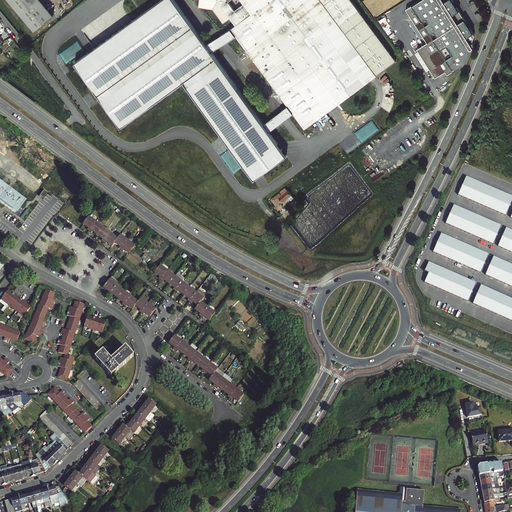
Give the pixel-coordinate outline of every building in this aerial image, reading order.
[(55,14),(43,0),(10,0),(35,30),(55,14)] [(175,0),(160,0),(74,61),(121,125),(185,77),(258,179),(289,154),(175,0)] [(198,0),(198,4),(213,7),(224,22),(229,18),(234,24),(230,28),(305,127),(395,59),(350,0),(198,0)] [(474,35),(452,0),(420,0),(407,9),(427,43),(418,49),(436,78),(445,71),(448,75),(462,65),(474,35)] [(222,23),(224,22),(213,7),(198,4),(197,7),(211,9),(222,23)] [(506,215),(511,200),(511,195),(466,175),(458,194),(506,215)] [(0,201),(15,213),(22,202),(12,194),(13,193),(6,187),(5,189),(0,185),(0,201)] [(281,203),(293,195),(287,187),(271,198),(279,210),(284,207),(281,203)] [(493,243),(501,225),(453,204),(445,222),(493,243)] [(89,232),(96,223),(89,217),(83,224),(88,228),(87,230),(89,232)] [(98,236),(103,228),(96,223),(89,232),(91,233),(92,232),(98,236)] [(511,251),(511,229),(506,226),(498,245),(511,251)] [(104,242),(110,233),(103,228),(98,236),(103,239),(102,241),(104,242)] [(481,272),(489,253),(440,232),(432,251),(481,272)] [(115,243),(118,239),(110,233),(104,242),(106,244),(107,243),(112,247),(115,243)] [(121,236),(118,239),(115,243),(120,247),(119,249),(121,250),(128,241),(121,236)] [(129,254),(135,247),(128,241),(121,250),(123,252),(124,250),(129,254)] [(511,285),(511,263),(493,255),(485,274),(511,285)] [(468,300),(476,282),(428,261),(424,270),(428,272),(424,281),(468,300)] [(158,278),(161,280),(168,271),(160,266),(155,273),(159,277),(158,278)] [(168,271),(161,280),(163,282),(164,280),(169,284),(175,277),(168,271)] [(172,289),(175,291),(182,282),(175,277),(169,284),(174,288),(172,289)] [(110,295),(117,286),(109,280),(103,288),(109,292),(108,293),(110,295)] [(182,282),(175,291),(177,293),(178,291),(183,295),(189,288),(182,282)] [(511,319),(511,297),(480,284),(472,302),(511,319)] [(124,291),(117,286),(110,295),(112,297),(113,295),(118,299),(124,291)] [(196,293),(189,288),(183,295),(188,299),(187,300),(189,302),(196,293)] [(13,293),(8,290),(1,299),(9,305),(16,296),(17,295),(14,293),(13,293)] [(55,294),(46,290),(42,300),(54,306),(56,302),(52,300),(55,294)] [(124,291),(118,299),(123,302),(122,304),(124,306),(131,297),(124,291)] [(196,293),(189,302),(191,304),(193,302),(197,306),(200,302),(203,298),(196,293)] [(20,299),(16,296),(9,305),(17,311),(24,301),(21,298),(20,299)] [(138,302),(131,297),(124,306),(126,307),(127,306),(132,310),(135,306),(138,302)] [(142,313),(148,304),(141,299),(138,302),(135,306),(140,310),(139,311),(142,313)] [(52,310),(54,306),(42,300),(37,311),(46,315),(48,308),(52,310)] [(27,303),(24,301),(17,311),(24,316),(31,307),(27,304),(27,303)] [(68,311),(81,315),(85,305),(76,302),(74,308),(70,307),(68,311)] [(208,308),(200,302),(197,306),(195,310),(200,313),(198,315),(201,317),(208,308)] [(155,310),(148,304),(142,313),(144,315),(145,313),(150,317),(155,310)] [(215,313),(208,308),(201,317),(203,319),(204,317),(209,321),(215,313)] [(46,315),(37,311),(31,325),(40,329),(41,326),(43,326),(45,327),(46,323),(43,321),(46,315)] [(68,323),(77,326),(81,315),(68,311),(67,316),(71,317),(68,323)] [(93,330),(97,318),(94,316),(93,317),(88,316),(84,327),(93,330)] [(101,319),(97,318),(93,330),(102,333),(106,322),(101,320),(101,319)] [(241,321),(237,324),(243,330),(247,327),(241,321)] [(64,338),(72,341),(77,326),(68,323),(66,330),(62,329),(61,333),(63,334),(65,335),(64,338)] [(40,329),(31,325),(25,339),(33,343),(36,336),(40,338),(42,333),(40,333),(38,332),(40,329)] [(20,333),(6,327),(2,335),(5,336),(5,338),(4,340),(8,342),(10,338),(17,341),(20,333)] [(182,342),(175,336),(169,344),(174,347),(173,349),(175,350),(182,342)] [(66,355),(67,355),(72,341),(64,338),(63,341),(61,340),(59,340),(57,344),(61,346),(59,353),(66,355)] [(189,347),(182,342),(175,350),(177,352),(178,351),(183,355),(189,347)] [(125,347),(120,352),(111,360),(109,358),(103,351),(95,358),(111,376),(134,356),(125,347)] [(187,360),(189,361),(196,353),(189,347),(183,355),(188,358),(187,360)] [(196,353),(189,361),(191,363),(192,361),(197,365),(203,358),(196,353)] [(59,362),(71,366),(74,358),(67,355),(66,355),(64,359),(60,358),(59,362)] [(202,371),(204,372),(210,364),(203,358),(197,365),(203,369),(202,371)] [(3,362),(0,360),(0,371),(7,377),(13,369),(7,365),(9,362),(6,359),(4,360),(3,362)] [(60,379),(67,381),(71,366),(59,362),(57,366),(61,368),(59,374),(61,375),(60,379)] [(210,364),(204,372),(206,374),(207,373),(212,376),(215,373),(217,369),(210,364)] [(222,378),(215,373),(212,376),(209,380),(214,384),(213,385),(215,387),(222,378)] [(229,384),(222,378),(215,387),(217,389),(218,387),(223,391),(229,384)] [(82,394),(87,390),(79,380),(74,384),(82,394)] [(236,389),(229,384),(223,391),(228,395),(227,396),(229,398),(236,389)] [(54,388),(47,394),(58,405),(65,399),(63,397),(64,395),(66,394),(62,390),(59,393),(54,388)] [(244,395),(236,389),(229,398),(232,400),(233,398),(238,402),(244,395)] [(96,399),(87,390),(82,394),(91,403),(96,399)] [(15,393),(12,394),(14,403),(19,407),(20,407),(20,406),(23,405),(24,407),(32,399),(23,392),(15,394),(15,393)] [(14,403),(12,394),(9,394),(9,395),(5,396),(7,405),(14,403)] [(142,405),(151,412),(157,404),(149,398),(145,404),(143,403),(142,405)] [(65,399),(58,405),(69,416),(75,410),(71,405),(74,402),(70,399),(69,400),(67,401),(65,399)] [(97,411),(102,406),(96,399),(91,403),(97,411)] [(465,404),(467,418),(481,415),(479,407),(473,408),(472,403),(465,404)] [(141,408),(137,413),(145,419),(151,412),(142,405),(140,407),(141,408)] [(75,410),(69,416),(77,425),(87,416),(83,412),(80,415),(75,410)] [(145,419),(137,413),(134,418),(132,417),(131,419),(140,426),(145,419)] [(73,443),(45,415),(41,420),(57,437),(68,448),(73,443)] [(87,416),(77,425),(85,433),(92,427),(87,422),(90,419),(87,416)] [(130,422),(127,427),(130,430),(134,433),(140,426),(131,419),(129,421),(130,422)] [(127,427),(123,424),(119,430),(118,428),(116,431),(125,437),(130,430),(127,427)] [(498,431),(499,442),(511,441),(511,442),(511,429),(508,430),(508,431),(504,431),(504,430),(498,431)] [(111,440),(119,445),(125,437),(116,431),(114,433),(116,434),(111,440)] [(470,434),(472,445),(480,443),(480,445),(488,443),(485,431),(470,434)] [(57,447),(54,450),(61,456),(64,453),(65,454),(67,452),(66,451),(68,448),(57,437),(53,441),(54,442),(53,443),(57,447)] [(96,449),(95,451),(103,458),(108,451),(101,445),(97,450),(96,449)] [(54,465),(56,462),(44,450),(42,448),(38,452),(44,458),(40,462),(45,471),(53,464),(54,465)] [(61,456),(54,450),(52,452),(47,448),(44,450),(56,462),(58,461),(57,460),(61,456)] [(103,458),(95,451),(93,453),(94,454),(90,459),(98,465),(103,458)] [(40,462),(38,458),(36,459),(38,464),(33,466),(32,460),(29,461),(33,476),(36,475),(36,474),(45,471),(40,462)] [(92,472),(98,465),(90,459),(86,465),(85,463),(83,465),(92,472)] [(33,476),(29,461),(22,463),(23,466),(24,469),(26,477),(30,476),(30,477),(33,476)] [(479,476),(495,473),(498,472),(503,472),(502,462),(501,462),(479,465),(478,468),(479,476)] [(92,472),(83,465),(82,468),(83,469),(79,474),(83,477),(90,482),(95,475),(92,472)] [(7,482),(11,481),(9,473),(6,474),(4,469),(1,470),(5,484),(7,484),(7,482)] [(24,469),(16,471),(17,471),(19,480),(22,479),(21,478),(26,477),(24,469)] [(9,473),(11,481),(16,480),(16,481),(19,480),(17,471),(16,471),(9,473)] [(70,475),(69,477),(77,484),(83,477),(79,474),(75,471),(72,476),(70,475)] [(479,476),(480,481),(496,478),(499,478),(504,477),(503,472),(498,472),(495,473),(479,476)] [(68,480),(64,486),(72,491),(77,484),(69,477),(67,479),(68,480)] [(481,487),(496,484),(497,484),(496,478),(480,481),(481,487)] [(481,487),(482,492),(497,489),(496,484),(481,487)] [(50,487),(47,487),(51,500),(52,502),(59,500),(60,504),(68,502),(62,492),(57,493),(55,486),(50,488),(50,487)] [(45,489),(41,490),(44,502),(51,500),(47,487),(44,488),(45,489)] [(358,490),(355,511),(462,511),(463,510),(425,506),(426,492),(408,490),(402,489),(401,494),(358,490)] [(483,498),(498,495),(497,489),(482,492),(483,498)] [(44,502),(41,490),(36,492),(36,491),(33,492),(37,504),(44,502)] [(37,504),(33,492),(30,492),(30,493),(26,495),(29,503),(33,502),(35,511),(38,510),(37,504)] [(483,498),(484,503),(500,499),(499,494),(498,495),(483,498)] [(29,503),(26,495),(21,496),(21,495),(18,496),(21,505),(25,504),(29,503)] [(21,505),(18,496),(15,497),(16,498),(11,499),(13,507),(17,506),(18,511),(22,510),(21,505)] [(14,511),(13,507),(11,499),(4,501),(7,511),(14,511)] [(485,511),(498,511),(506,509),(504,504),(494,506),(493,502),(485,504),(485,511)]
